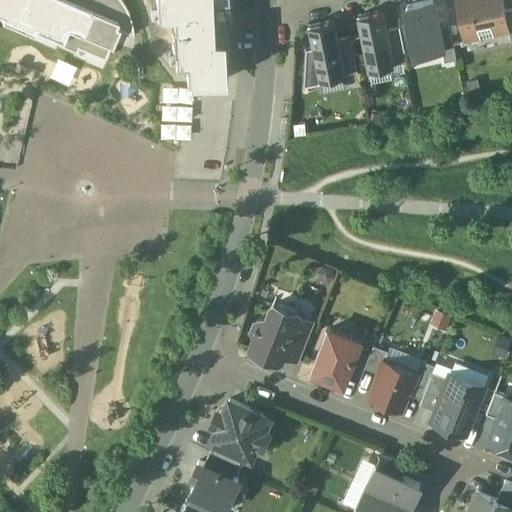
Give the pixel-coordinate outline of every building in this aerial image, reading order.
[(0,0),(0,12),(3,14),(1,19),(34,33),(36,28),(61,39),(59,43),(76,51),(78,46),(105,58),(110,45),(111,45),(119,28),(133,33),(130,18),(124,3),(121,0),(0,0)] [(173,23),(223,21),(223,9),(215,9),(214,0),(155,0),(156,13),(173,13),(173,23)] [(432,0),(430,0),(407,5),(417,55),(443,50),(438,26),(432,0)] [(503,0),(457,0),(465,38),(479,35),(480,37),(495,34),(495,32),(509,29),(505,9),(503,0)] [(384,11),(359,16),(370,70),(395,65),(388,30),(384,11)] [(335,20),(310,25),(320,79),(345,74),(338,39),(335,20)] [(174,50),(224,47),(227,47),(226,21),(223,21),(173,23),(171,23),(173,50),(174,50)] [(449,24),(438,26),(443,50),(454,47),(449,24)] [(388,30),(395,65),(407,63),(400,28),(388,30)] [(338,39),(345,74),(357,72),(350,37),(338,39)] [(224,47),(174,50),(175,62),(186,61),(187,78),(196,81),(225,80),(224,47)] [(454,47),(443,50),(445,61),(457,59),(454,47)] [(299,313),(274,303),(267,321),(263,319),(257,322),(254,329),(257,335),(252,349),(281,360),(284,353),(294,327),(298,317),(299,313)] [(314,323),(298,317),(294,327),(310,333),(314,323)] [(294,327),(284,353),(300,359),(310,333),(294,327)] [(361,340),(329,328),(312,372),(344,385),(360,344),(361,340)] [(360,344),(347,378),(359,382),(365,367),(372,349),(360,344)] [(389,350),(374,345),(372,349),(365,367),(379,372),(384,360),(385,360),(389,350)] [(385,360),(384,360),(379,372),(370,395),(404,408),(409,394),(417,373),(416,373),(385,360)] [(436,365),(421,360),(416,373),(417,373),(409,394),(423,399),(433,371),(436,365)] [(449,377),(433,371),(423,399),(420,405),(436,411),(449,377)] [(484,386),(451,373),(449,377),(436,411),(433,420),(466,433),(484,386)] [(507,395),(495,391),(486,413),(498,418),(507,395)] [(511,393),(508,396),(507,395),(498,418),(488,442),(511,451),(511,393)] [(270,417),(230,399),(224,412),(218,409),(212,423),(218,425),(211,439),(247,456),(251,458),(257,445),(263,447),(269,433),(264,430),(270,417)] [(247,456),(215,441),(210,452),(239,465),(242,467),(247,456)] [(239,465),(210,452),(205,463),(234,476),(239,465)] [(408,464),(382,452),(377,463),(402,475),(408,464)] [(205,463),(199,460),(192,476),(198,479),(190,493),(214,504),(226,510),(233,494),(232,493),(239,479),(234,476),(205,463)] [(377,463),(367,485),(412,506),(422,484),(402,475),(377,463)] [(366,485),(355,480),(347,498),(358,503),(366,485)] [(511,483),(505,481),(496,500),(511,507),(511,483)] [(409,511),(412,506),(367,485),(366,485),(358,503),(356,507),(357,507),(367,511),(409,511)] [(511,511),(511,507),(496,500),(478,492),(468,511),(511,511)] [(210,511),(214,504),(192,494),(187,505),(202,511),(210,511)]
